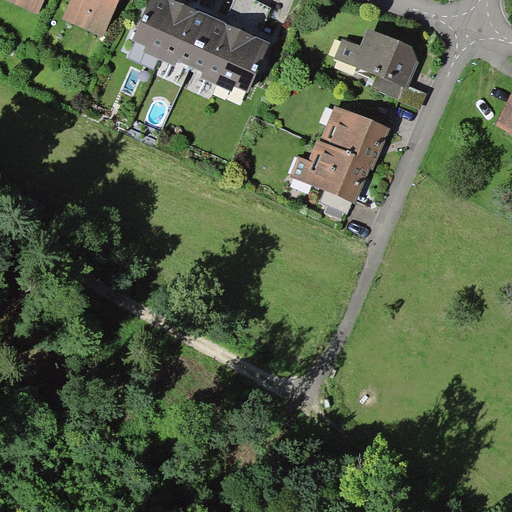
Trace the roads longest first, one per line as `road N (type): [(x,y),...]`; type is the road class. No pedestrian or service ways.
road 1 (track): [(0,237),(306,404),(419,511)]
road 2 (track): [(471,32),(306,404)]
